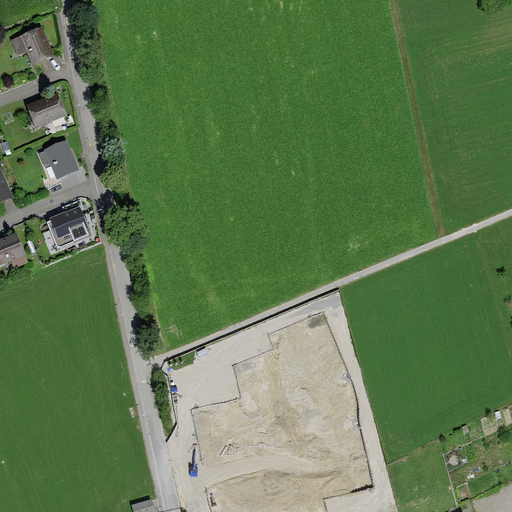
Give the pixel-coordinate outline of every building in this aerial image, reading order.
[(33,67),(55,58),(43,28),(11,41),(18,57),(27,53),(33,67)] [(27,107),(36,129),(67,117),(58,94),(27,107)] [(56,178),(57,181),(60,180),(80,172),(67,142),(44,151),(45,152),(39,154),(45,169),(51,166),(51,167),(56,178)] [(56,178),(51,167),(46,169),(51,180),(56,178)] [(0,205),(14,200),(1,169),(0,169),(0,205)] [(57,181),(56,178),(51,180),(45,182),(48,189),(61,184),(60,180),(57,181)] [(47,224),(58,250),(92,236),(80,208),(50,220),(51,223),(47,224)] [(0,241),(0,266),(11,262),(26,256),(17,234),(0,241)] [(26,256),(11,262),(14,270),(29,263),(26,256)] [(348,368),(326,310),(267,333),(290,391),(348,368)] [(265,457),(253,396),(192,409),(204,469),(265,457)] [(374,490),(363,429),(301,440),(312,501),(374,490)] [(283,485),(299,483),(295,458),(243,465),(246,491),(266,488),(267,497),(284,494),(283,485)] [(235,503),(229,478),(200,485),(205,508),(217,505),(219,511),(240,511),(239,502),(235,503)] [(133,511),(155,511),(152,501),(132,506),(133,511)]
